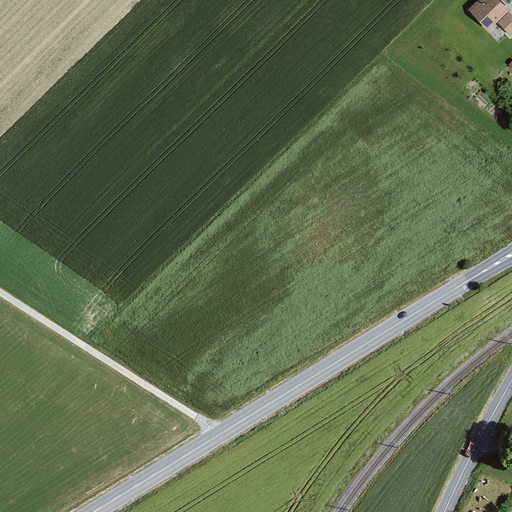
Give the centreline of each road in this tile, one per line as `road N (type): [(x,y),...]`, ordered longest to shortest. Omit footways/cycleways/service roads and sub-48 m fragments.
road 1 (tertiary): [(93,511),(511,254)]
road 2 (track): [(210,440),(0,299)]
road 3 (tertiary): [(511,380),(445,511)]
